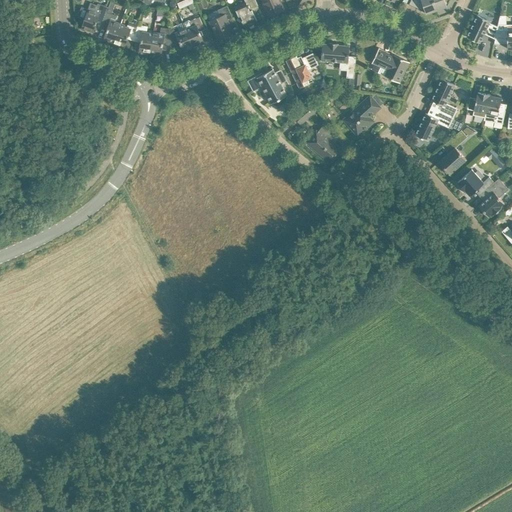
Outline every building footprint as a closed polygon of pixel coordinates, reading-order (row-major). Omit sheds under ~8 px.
[(111,0),(110,0),(108,0),(106,6),(98,3),(97,5),(91,2),(88,8),(81,29),(85,30),(85,29),(93,32),(98,20),(103,22),(107,12),(111,0)] [(259,7),(255,0),(244,0),(245,2),(234,6),(239,16),(238,17),(242,20),(245,26),(249,25),(249,26),(254,24),(253,23),(257,21),(252,10),(259,7)] [(262,0),(269,16),(284,9),(279,0),(262,0)] [(426,13),(436,10),(432,0),(410,0),(409,4),(415,7),(416,6),(422,9),(424,8),(426,13)] [(432,0),(436,10),(447,6),(445,0),(432,0)] [(233,18),(227,5),(218,10),(221,16),(210,21),(218,38),(232,32),(227,20),(233,18)] [(116,16),(107,12),(103,22),(102,24),(108,27),(103,39),(110,41),(110,42),(113,44),(120,25),(120,24),(114,22),(116,16)] [(490,21),(477,15),(467,36),(480,43),(484,33),(495,39),(496,39),(496,37),(497,26),(489,22),(490,21)] [(199,16),(189,21),(188,20),(183,23),(194,48),(205,43),(199,31),(205,29),(199,16)] [(134,19),(133,23),(128,22),(126,27),(120,25),(113,44),(124,47),(128,35),(134,37),(138,25),(139,21),(134,19)] [(183,23),(169,28),(171,42),(178,39),(184,52),(194,48),(183,23)] [(511,24),(498,24),(497,26),(496,37),(507,37),(507,48),(511,48),(511,24)] [(150,53),(153,32),(146,32),(146,26),(138,25),(135,37),(141,39),(139,51),(150,53)] [(160,33),(153,32),(150,53),(154,54),(154,53),(161,54),(163,41),(171,42),(169,28),(161,27),(160,33)] [(322,43),(322,53),(321,60),(340,61),(339,70),(347,70),(346,77),(354,78),(356,62),(348,61),(349,46),(338,45),(338,43),(329,42),(329,44),(322,43)] [(379,48),(375,57),(372,62),(387,69),(385,75),(399,82),(409,61),(394,54),(393,57),(389,55),(390,54),(379,49),(379,48)] [(318,64),(313,52),(298,59),(296,55),(286,60),(299,88),(313,81),(308,69),(318,64)] [(247,80),(253,91),(262,86),(271,103),(287,95),(281,84),(287,80),(286,78),(281,69),(275,72),(273,68),(268,71),(267,70),(247,80)] [(455,84),(442,78),(432,100),(444,105),(441,112),(453,118),(457,108),(446,103),(455,84)] [(476,98),(470,97),(467,109),(473,110),(473,115),(484,117),(489,97),(490,94),(478,92),(477,92),(476,98)] [(309,102),(299,94),(295,96),(302,108),(309,102)] [(370,118),(369,117),(380,107),(370,96),(344,119),(358,135),(370,124),(367,121),(370,118)] [(500,99),(489,97),(484,117),(484,120),(502,123),(507,104),(506,104),(500,103),(501,97),(500,99)] [(301,123),(318,108),(312,101),(295,117),(301,123)] [(438,118),(426,113),(415,134),(428,140),(437,122),(448,127),(453,118),(441,112),(438,118)] [(316,131),(307,142),(329,161),(340,148),(331,140),(336,134),(330,129),(323,137),(316,131)] [(448,172),(449,173),(466,159),(456,147),(468,136),(461,129),(442,146),(448,153),(439,161),(443,166),(442,167),(447,173),(448,172)] [(490,158),(492,157),(500,167),(505,162),(492,147),(486,153),(490,158)] [(479,195),(494,182),(489,176),(483,181),(472,169),(457,181),(458,182),(457,182),(470,195),(475,190),(479,195)] [(508,189),(499,178),(479,195),(484,201),(478,205),(483,210),(482,211),(486,216),(487,215),(489,217),(492,213),(493,215),(502,207),(500,206),(504,203),(499,197),(508,189)] [(507,226),(501,231),(511,243),(511,242),(511,228),(510,230),(507,226)]
